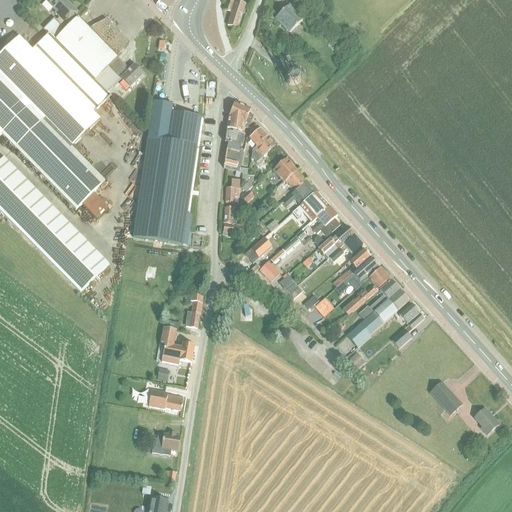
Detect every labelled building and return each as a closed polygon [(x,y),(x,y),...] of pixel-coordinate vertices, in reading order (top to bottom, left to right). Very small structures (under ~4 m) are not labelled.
[(72,25),(78,19),(77,20),(74,17),(77,13),(64,0),(46,0),(45,2),(56,13),(55,14),(59,18),(56,21),(54,19),(43,30),(48,36),(49,36),(55,42),(63,35),(59,32),(69,22),(70,24),(71,23),(72,25)] [(243,0),(231,0),(231,1),(227,0),(226,0),(223,12),(231,15),(227,27),(237,30),(245,6),(242,5),(243,0)] [(289,34),(303,21),(289,6),(275,20),(289,34)] [(124,49),(115,40),(120,36),(106,22),(89,31),(78,19),(72,25),(71,23),(70,24),(69,22),(59,32),(63,35),(55,42),(94,82),(116,58),(116,57),(124,49)] [(0,134),(1,136),(76,211),(104,183),(71,149),(99,121),(92,114),(108,99),(93,83),(94,82),(55,42),(49,36),(48,36),(47,37),(32,52),(18,38),(0,56),(0,134)] [(285,67),(291,65),(288,57),(282,59),(285,67)] [(94,82),(93,83),(108,99),(110,97),(106,94),(107,94),(115,102),(120,97),(112,88),(121,80),(129,89),(130,88),(131,89),(135,86),(134,84),(143,76),(134,66),(129,71),(116,58),(94,82)] [(291,86),(294,86),(297,85),(300,83),(301,80),(300,76),(298,74),(296,72),(293,71),(289,72),(287,74),(285,77),(285,80),(286,83),(288,85),(291,86)] [(153,104),(147,140),(167,143),(171,114),(172,106),(163,105),(153,104)] [(226,151),(223,169),(242,174),(242,183),(247,183),(247,170),(240,170),(243,152),(239,151),(240,146),(242,147),(244,140),(243,140),(244,136),(243,135),(244,129),(248,130),(253,117),(248,115),(250,111),(234,104),(229,118),(226,136),(225,144),(228,145),(226,151)] [(147,140),(133,239),(171,244),(179,245),(182,246),(197,147),(201,118),(171,114),(167,143),(147,140)] [(250,142),(247,145),(251,149),(253,151),(267,139),(255,126),(250,130),(252,132),(249,134),(249,136),(251,138),(249,140),(250,142)] [(252,152),(251,158),(253,161),(256,164),(275,148),(267,139),(253,151),(252,152)] [(286,182),(297,173),(286,161),(273,172),(284,184),(284,183),(286,182)] [(286,182),(284,183),(294,194),(306,183),(297,173),(286,182)] [(239,199),(239,190),(239,182),(231,181),(231,190),(226,190),(225,203),(234,204),(234,199),(239,199)] [(306,183),(294,194),(282,204),(286,207),(295,199),(301,206),(315,194),(306,183)] [(248,192),(252,188),(248,184),(242,189),(246,194),(248,192)] [(248,192),(246,194),(241,199),(247,206),(254,199),(248,192)] [(301,206),(291,214),(296,220),(302,215),(310,225),(317,219),(329,209),(315,194),(301,206)] [(223,224),(232,225),(237,226),(238,214),(233,213),(234,209),(224,209),(223,224)] [(320,225),(313,231),(317,236),(320,233),(326,239),(340,227),(334,220),(337,218),(329,209),(317,219),(315,220),(320,225)] [(270,233),(278,226),(274,222),(266,229),(270,233)] [(232,234),(233,227),(223,226),(222,233),(222,236),(226,237),(227,233),(232,234)] [(342,248),(354,238),(346,228),(334,239),(331,242),(330,240),(325,245),(319,250),(318,251),(323,256),(338,243),(342,248)] [(305,237),(304,235),(301,232),(295,238),(299,242),(305,237)] [(314,241),(314,244),(319,250),(325,245),(318,237),(314,241)] [(354,238),(342,248),(329,260),(333,264),(343,255),(342,254),(347,250),(352,256),(362,247),(354,238)] [(264,240),(245,256),(253,265),(272,249),(264,240)] [(270,262),(273,265),(284,255),(286,255),(299,244),(296,240),(270,262)] [(246,253),(242,249),(238,254),(242,257),(246,253)] [(340,279),(332,286),(336,289),(343,283),(350,277),(370,259),(363,250),(348,263),(353,269),(347,274),(346,273),(340,279)] [(309,259),(302,264),(306,269),(312,263),(309,259)] [(336,289),(333,291),(338,297),(349,288),(347,285),(352,281),(359,288),(366,282),(368,280),(366,278),(378,268),(370,259),(350,277),(343,283),(336,289)] [(270,284),(279,275),(268,263),(259,272),(270,284)] [(252,267),(241,275),(245,280),(255,273),(252,267)] [(347,317),(389,281),(380,270),(368,280),(366,282),(368,284),(369,283),(374,288),(372,290),(372,289),(365,295),(365,294),(355,303),(354,301),(342,311),(347,317)] [(297,287),(292,281),(282,289),(288,295),(297,287)] [(386,303),(399,292),(391,282),(379,293),(383,297),(369,309),(373,314),(373,315),(386,303)] [(302,293),(297,287),(288,295),(293,301),(302,293)] [(399,292),(386,303),(395,314),(408,303),(399,292)] [(188,313),(185,327),(190,328),(197,329),(199,316),(200,316),(202,305),(203,298),(188,295),(187,303),(187,305),(190,305),(192,306),(191,314),(188,313)] [(308,312),(318,303),(314,297),(303,307),(308,312)] [(323,319),(333,310),(324,300),(314,309),(323,319)] [(373,315),(382,325),(395,314),(386,303),(373,315)] [(404,331),(391,343),(398,351),(411,340),(407,335),(424,320),(411,305),(398,316),(408,328),(404,331)] [(373,314),(360,326),(369,337),(382,325),(373,315),(373,314)] [(178,331),(179,325),(166,322),(165,328),(178,331)] [(340,324),(330,332),(334,337),(344,329),(340,324)] [(254,338),(260,340),(263,327),(257,325),(254,338)] [(360,326),(346,338),(355,349),(369,337),(360,326)] [(164,345),(164,346),(161,364),(178,367),(179,362),(191,364),(194,347),(182,344),(181,348),(173,347),(176,332),(163,330),(160,344),(164,345)] [(357,354),(348,362),(356,372),(365,364),(357,354)] [(159,372),(157,383),(167,385),(169,374),(159,372)] [(441,384),(430,395),(450,417),(462,406),(441,384)] [(151,392),(148,408),(164,411),(164,409),(181,412),(183,399),(167,396),(167,395),(151,392)] [(486,438),(498,427),(483,411),(473,421),(481,429),(480,430),(486,438)] [(153,440),(151,455),(170,457),(170,456),(171,450),(178,451),(180,437),(176,436),(176,434),(168,433),(168,435),(163,435),(163,437),(157,436),(157,441),(153,440)] [(174,482),(176,474),(167,473),(166,477),(162,476),(161,480),(174,482)] [(143,489),(142,496),(150,498),(151,490),(143,489)] [(165,511),(167,503),(151,501),(149,511),(165,511)]
